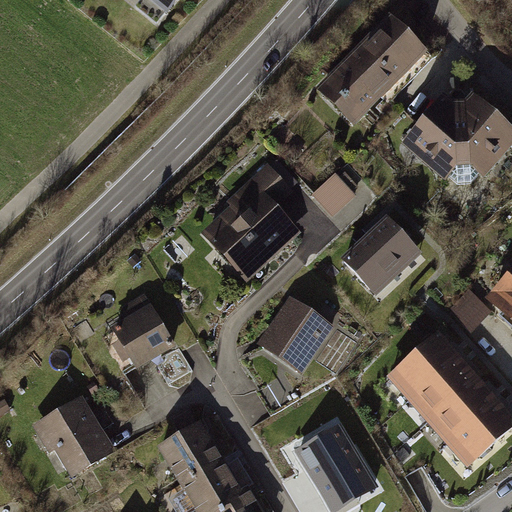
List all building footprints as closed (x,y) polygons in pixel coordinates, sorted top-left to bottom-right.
[(144,0),(168,18),(181,0),(144,0)] [(393,13),(318,87),(356,125),(431,51),(393,13)] [(449,187),(466,186),(463,100),(454,100),(447,94),(402,147),(449,187)] [(470,100),(463,100),(466,186),(483,185),(511,150),(511,124),(476,94),(470,100)] [(279,140),(287,149),(293,143),(285,135),(279,140)] [(239,200),(202,237),(251,287),(303,235),(275,207),(294,189),(268,164),(236,196),(239,200)] [(337,174),(313,196),(335,219),(359,197),(337,174)] [(388,220),(342,263),(376,298),(422,255),(388,220)] [(511,273),(486,302),(511,324),(511,273)] [(475,333),(496,313),(472,289),(452,309),(475,333)] [(127,317),(111,326),(119,341),(112,345),(111,354),(116,363),(123,365),(130,361),(137,373),(179,349),(147,292),(121,307),(127,317)] [(292,298),(259,346),(303,377),(324,346),(332,351),(344,334),(292,298)] [(438,336),(390,378),(411,401),(459,360),(438,336)] [(459,360),(411,401),(429,422),(478,381),(459,360)] [(478,381),(429,422),(450,446),(497,404),(478,381)] [(84,400),(35,427),(50,455),(58,451),(74,480),(116,457),(84,400)] [(4,403),(0,404),(0,418),(9,413),(4,403)] [(511,420),(497,404),(450,446),(469,468),(511,431),(511,420)] [(345,422),(299,449),(335,510),(381,483),(345,422)] [(161,451),(184,486),(226,459),(202,424),(161,451)] [(231,511),(252,499),(226,459),(184,486),(201,511),(231,511)] [(265,511),(255,497),(252,499),(231,511),(265,511)]
